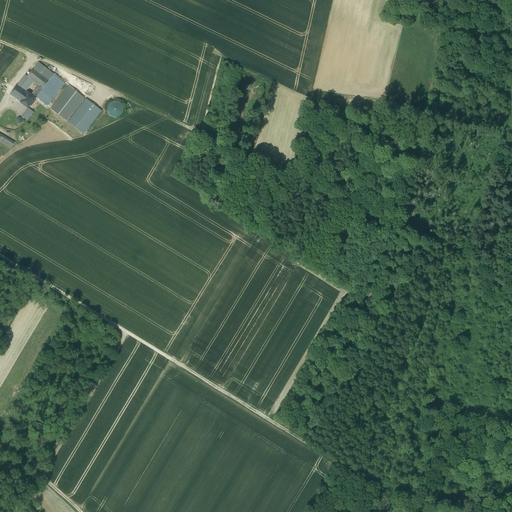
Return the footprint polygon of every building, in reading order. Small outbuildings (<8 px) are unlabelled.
[(38,63),(27,77),(33,82),(38,86),(42,89),(54,75),(38,63)] [(65,84),(54,75),(42,89),(36,97),(47,106),(65,84)] [(25,76),(17,86),(26,92),(33,82),(27,77),(25,76)] [(20,102),(27,93),(26,92),(17,86),(9,95),(20,102)] [(36,97),(42,89),(38,86),(31,94),(36,97)] [(84,99),(68,86),(50,109),(66,121),(84,99)] [(27,93),(20,102),(27,108),(36,97),(31,94),(31,95),(27,93)] [(83,135),(102,111),(86,99),(67,122),(83,135)] [(107,109),(107,112),(109,115),(112,117),(115,118),(119,117),(121,115),(123,112),(123,109),(122,105),(120,103),(116,102),(113,102),(110,103),(108,106),(107,109)] [(28,108),(21,117),(27,121),(34,113),(28,108)] [(0,141),(11,149),(14,143),(0,134),(0,141)]
